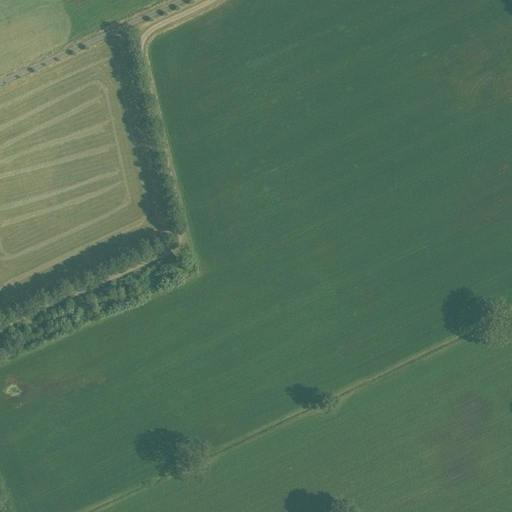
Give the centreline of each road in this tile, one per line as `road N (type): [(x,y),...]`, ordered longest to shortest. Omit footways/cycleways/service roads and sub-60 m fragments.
road 1 (track): [(211,0),(147,31),(139,43),(181,245),(0,325)]
road 2 (track): [(181,0),(0,83)]
